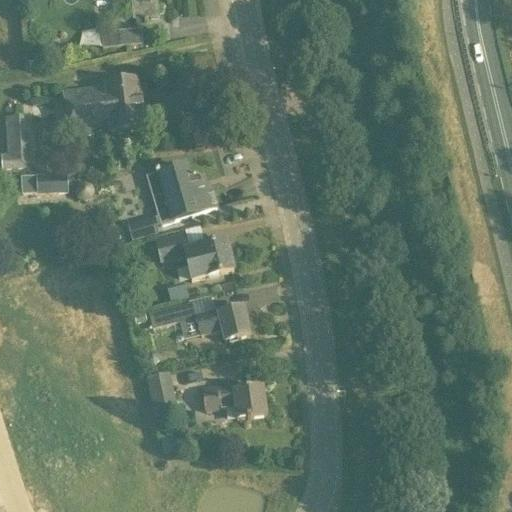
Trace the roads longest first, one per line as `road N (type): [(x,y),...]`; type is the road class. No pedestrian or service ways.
road 1 (tertiary): [(313,511),(323,476),(313,312),(241,0)]
road 2 (secondary): [(511,175),(475,0)]
